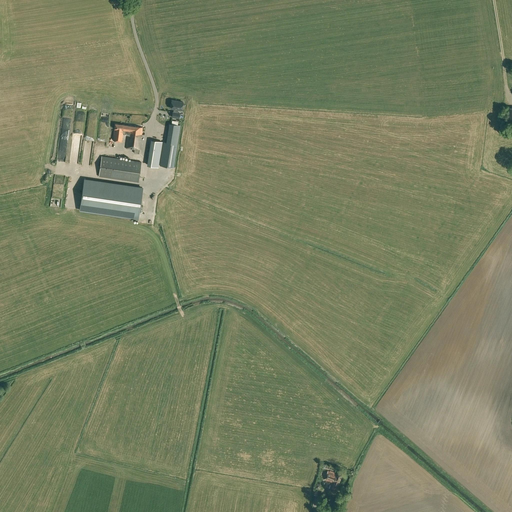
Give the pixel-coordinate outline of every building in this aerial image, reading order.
[(172,100),(170,108),(174,109),(173,112),(172,117),(178,118),(179,113),(177,113),(178,109),(182,110),(183,102),(172,100)] [(159,165),(174,168),(180,125),(169,123),(166,142),(163,142),(159,165)] [(134,153),(139,154),(142,127),(115,124),(113,140),(122,141),(123,133),(126,133),(126,135),(128,135),(126,148),(135,149),(134,153)] [(162,142),(151,140),(149,151),(160,153),(162,142)] [(75,143),(73,149),(80,151),(82,145),(75,143)] [(99,176),(138,182),(141,162),(102,156),(99,176)] [(142,188),(84,180),(80,210),(138,218),(142,188)] [(332,488),(336,490),(342,474),(338,472),(337,474),(328,471),(324,480),(334,483),(332,488)]
